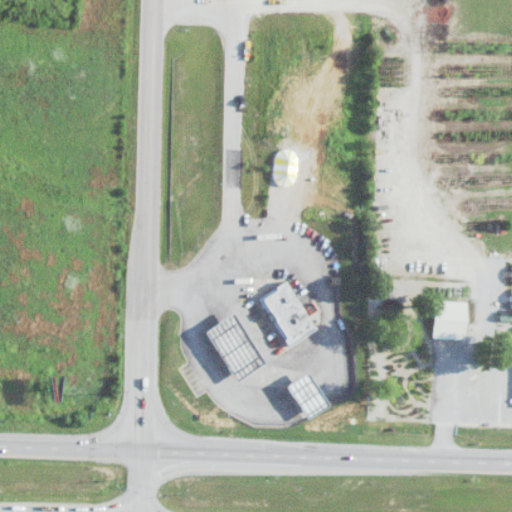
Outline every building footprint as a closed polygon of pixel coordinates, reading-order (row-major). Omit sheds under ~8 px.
[(313,329),(284,282),(257,298),(287,346),(313,329)] [(430,302),(430,330),(463,330),(463,302),(430,302)] [(263,363),(229,313),(201,332),(235,382),(263,363)] [(398,380),(405,384),(409,377),(402,373),(398,380)] [(299,414),(320,408),(310,376),(289,382),(299,414)]
